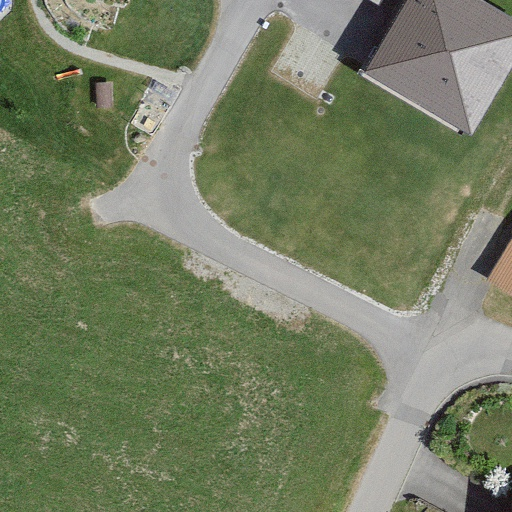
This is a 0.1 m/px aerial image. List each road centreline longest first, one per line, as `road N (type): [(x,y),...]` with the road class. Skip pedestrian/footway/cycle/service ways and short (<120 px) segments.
road 1 (residential): [(372,511),(435,382),(471,357),(511,355)]
road 2 (unknown): [(454,369),(497,211)]
